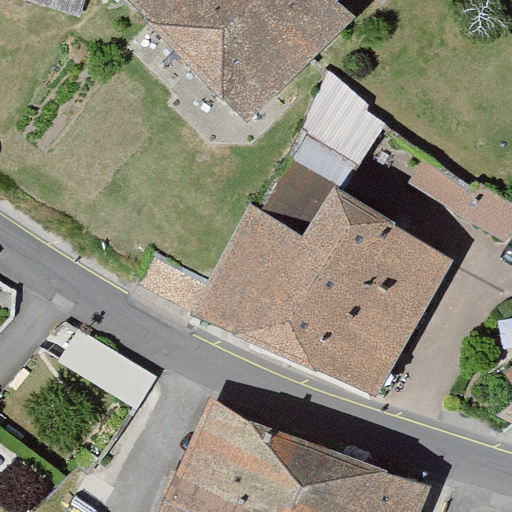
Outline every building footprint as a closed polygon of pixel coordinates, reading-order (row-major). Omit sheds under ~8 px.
[(97,0),(35,0),(33,5),(89,25),(97,0)] [(151,0),(274,117),(377,14),(361,0),(151,0)] [(311,132),(370,168),(400,118),(341,83),(311,132)] [(203,317),(393,396),(469,262),(357,183),(349,191),(305,168),(277,215),(259,209),(203,317)] [(437,511),(446,490),(223,403),(180,511),(437,511)]
